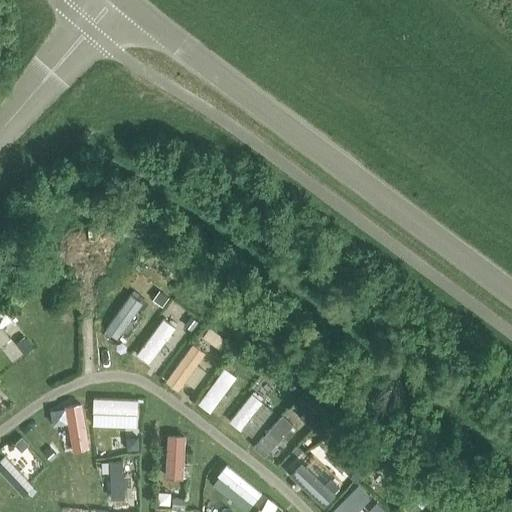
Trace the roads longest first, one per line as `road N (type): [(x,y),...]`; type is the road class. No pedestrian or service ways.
road 1 (unclassified): [(511,294),(127,0)]
road 2 (unclassified): [(0,128),(113,0)]
